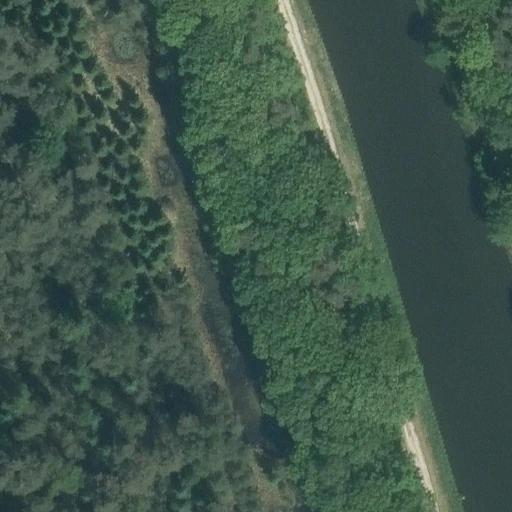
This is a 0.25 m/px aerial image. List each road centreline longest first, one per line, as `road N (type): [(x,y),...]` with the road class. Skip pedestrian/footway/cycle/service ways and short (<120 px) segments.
road 1 (track): [(272,0),(318,126),(425,511)]
road 2 (track): [(431,0),(511,218)]
